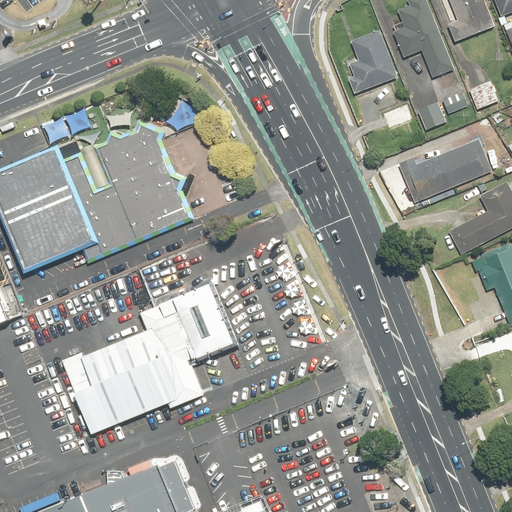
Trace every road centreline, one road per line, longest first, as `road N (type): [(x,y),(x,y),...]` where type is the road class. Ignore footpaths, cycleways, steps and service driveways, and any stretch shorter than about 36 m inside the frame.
road 1 (primary): [(299,130),(465,511)]
road 2 (primary): [(299,130),(197,55),(108,42)]
road 3 (primary): [(229,0),(299,130)]
road 4 (primary): [(313,0),(299,43),(299,130)]
